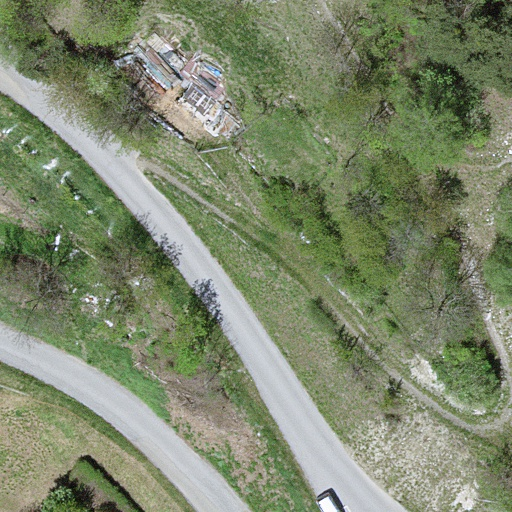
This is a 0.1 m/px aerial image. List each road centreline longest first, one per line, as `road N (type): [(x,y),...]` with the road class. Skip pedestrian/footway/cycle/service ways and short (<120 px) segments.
road 1 (unclassified): [(379,511),(337,473),(126,174),(0,79)]
road 2 (unclassified): [(0,357),(72,384),(207,491),(220,511)]
